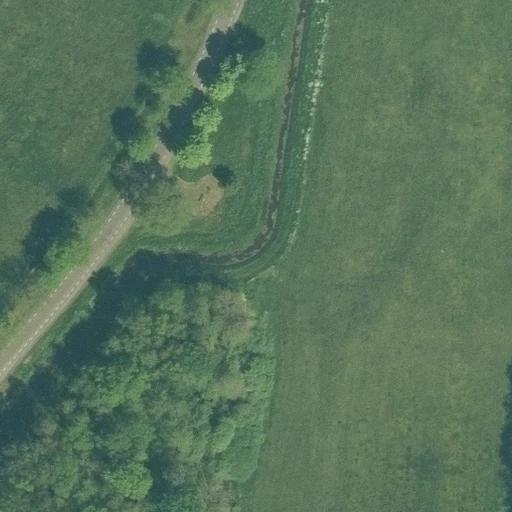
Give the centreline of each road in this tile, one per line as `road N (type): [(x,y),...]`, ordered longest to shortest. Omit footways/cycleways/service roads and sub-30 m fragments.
road 1 (track): [(316,0),(284,230),(273,252),(250,269),(164,281),(139,293),(0,457)]
road 2 (tertiary): [(230,0),(152,164),(0,365)]
